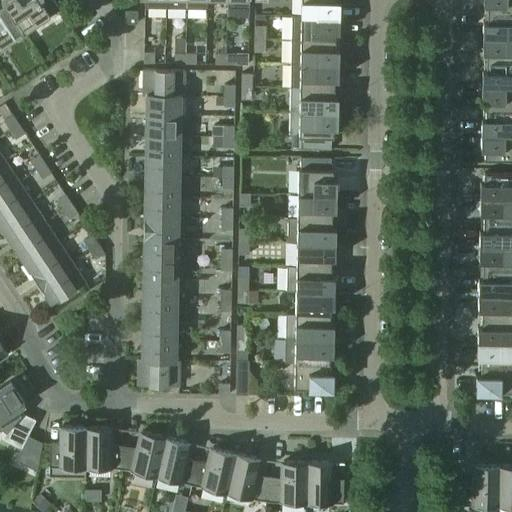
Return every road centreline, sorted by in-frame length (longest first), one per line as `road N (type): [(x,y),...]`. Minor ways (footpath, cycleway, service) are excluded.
road 1 (residential): [(115,405),(112,202),(50,107),(103,72),(115,28),(97,0)]
road 2 (residential): [(435,410),(440,0)]
road 3 (residential): [(383,0),(371,405)]
road 4 (residential): [(371,405),(343,426),(232,424),(179,406),(115,405)]
road 5 (residential): [(115,405),(65,405),(0,290)]
